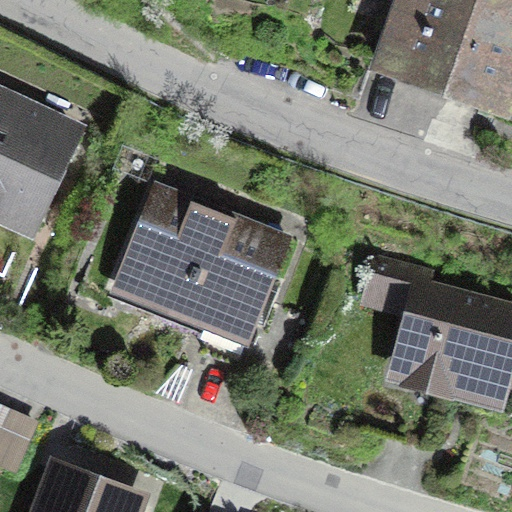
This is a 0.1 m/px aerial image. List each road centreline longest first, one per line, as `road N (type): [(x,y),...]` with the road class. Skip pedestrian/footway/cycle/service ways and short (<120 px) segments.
road 1 (residential): [(14,0),(240,108),(511,201)]
road 2 (residential): [(0,362),(143,430),(375,511)]
